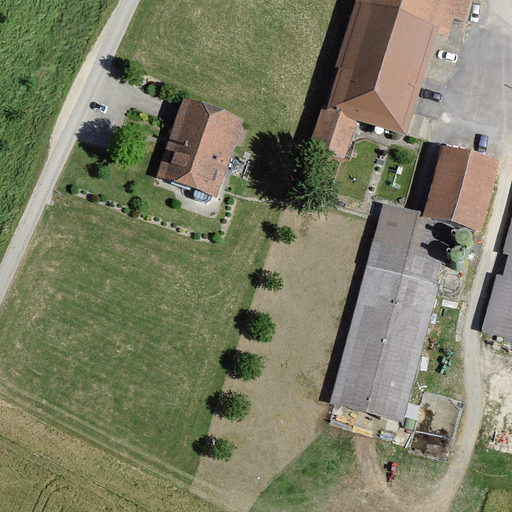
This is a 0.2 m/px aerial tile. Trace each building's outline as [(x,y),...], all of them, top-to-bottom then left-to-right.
[(404,130),(445,0),(362,0),(315,149),(341,157),(355,115),(404,130)] [(243,122),(185,102),(180,115),(159,176),(217,196),(243,122)] [(450,223),(477,231),(493,163),(443,148),(426,214),(425,216),(450,223)] [(326,405),(404,425),(441,285),(434,283),(450,223),(425,216),(426,214),(379,202),(326,405)] [(511,210),(479,334),(511,342),(511,210)]
